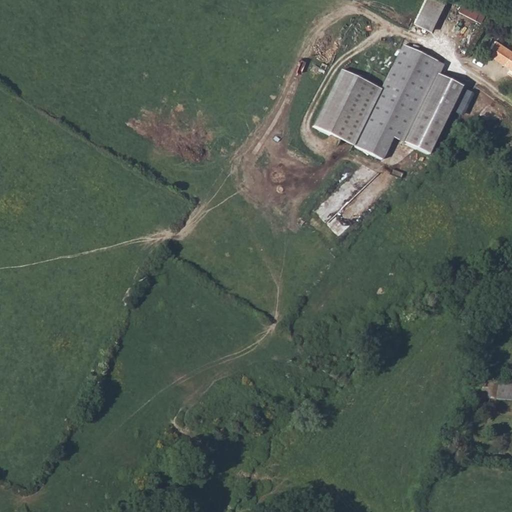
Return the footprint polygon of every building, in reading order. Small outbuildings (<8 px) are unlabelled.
[(425,0),(414,26),(429,33),(445,0),(425,0)] [(470,0),(462,0),(457,10),(480,22),(487,9),(470,0)] [(486,56),(494,62),(503,49),(495,43),(486,56)] [(403,47),(398,58),(407,63),(412,52),(403,47)] [(502,68),(511,55),(503,49),(494,62),(502,68)] [(407,63),(398,58),(365,126),(390,138),(397,141),(429,73),(435,62),(412,52),(407,63)] [(511,54),(511,55),(502,68),(511,74),(511,54)] [(458,88),(429,73),(397,141),(401,143),(426,155),(458,88)] [(462,89),(449,116),(458,121),(472,94),(462,89)] [(379,160),(390,138),(365,126),(354,148),(379,160)] [(511,384),(495,382),(494,398),(511,400),(511,384)]
